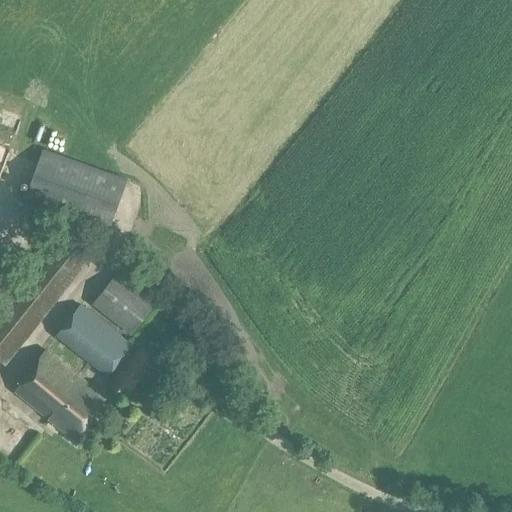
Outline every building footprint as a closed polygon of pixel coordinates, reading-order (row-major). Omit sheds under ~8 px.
[(0,155),(3,157),(16,115),(0,110),(0,155)] [(109,232),(128,178),(43,148),(24,202),(109,232)] [(56,241),(0,312),(0,357),(78,258),(56,241)] [(117,273),(93,304),(132,335),(156,303),(117,273)] [(114,367),(125,353),(133,343),(81,303),(56,335),(107,376),(114,367)] [(131,358),(120,372),(111,383),(126,396),(156,360),(140,347),(131,358)] [(74,437),(107,396),(48,350),(15,391),(74,437)] [(125,353),(114,367),(120,372),(131,358),(125,353)]
